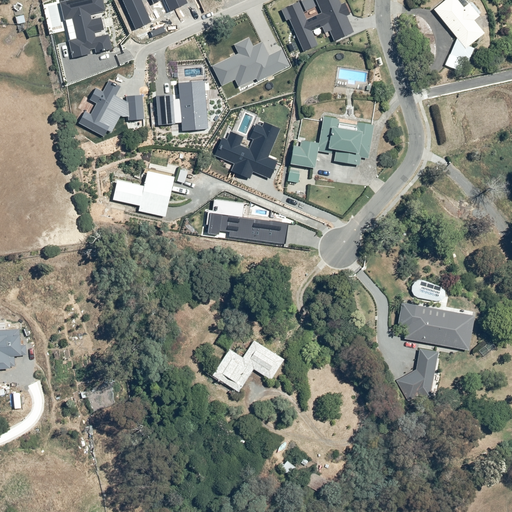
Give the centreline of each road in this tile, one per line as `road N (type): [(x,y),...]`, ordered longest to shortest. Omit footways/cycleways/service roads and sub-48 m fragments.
road 1 (residential): [(337,249),(408,171),(418,147),(384,0)]
road 2 (residential): [(264,0),(140,52)]
